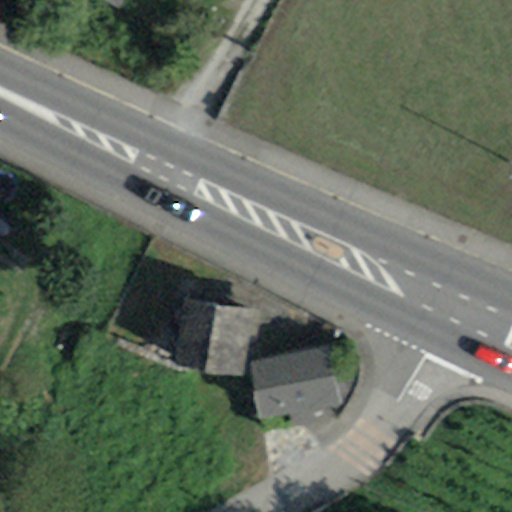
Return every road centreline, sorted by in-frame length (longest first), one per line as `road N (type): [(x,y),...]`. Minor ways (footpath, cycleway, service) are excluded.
road 1 (primary): [(454,307),(0,89)]
road 2 (unclassified): [(260,511),(341,469),(376,438),(454,307)]
